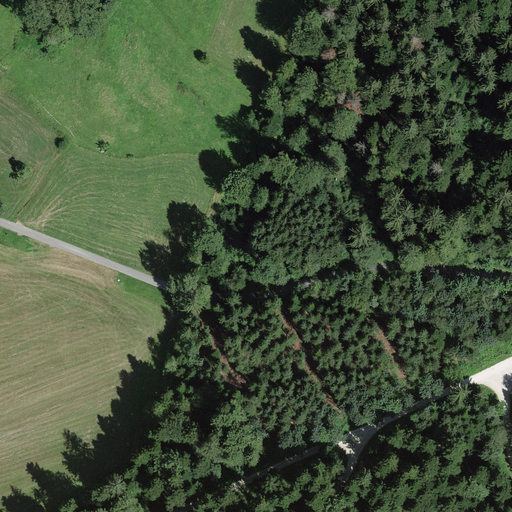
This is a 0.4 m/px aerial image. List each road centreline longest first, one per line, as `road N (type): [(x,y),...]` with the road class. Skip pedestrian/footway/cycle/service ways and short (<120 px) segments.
road 1 (unclassified): [(511,279),(355,270),(250,297),(196,295),(0,221)]
road 2 (track): [(175,511),(511,364)]
